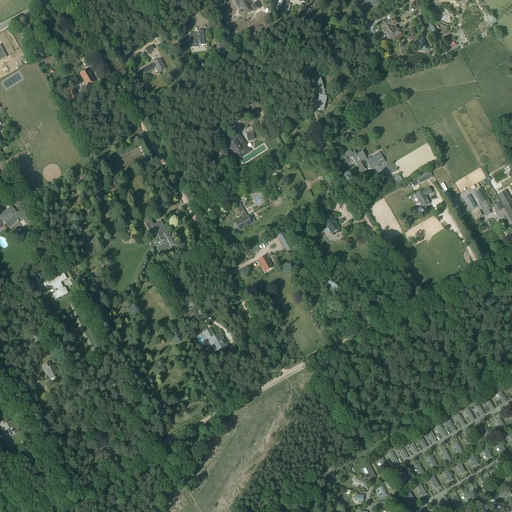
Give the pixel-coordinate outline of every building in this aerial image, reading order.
[(236,0),(240,5),(246,15),(252,12),(253,13),(260,8),(257,3),(250,7),(249,4),(251,2),(250,0),(236,0)] [(414,10),(417,6),(420,3),(416,0),(413,0),(409,5),(414,10)] [(285,3),(281,13),(288,15),(291,5),(285,3)] [(395,18),(382,26),(384,29),(383,30),(385,33),(386,33),(391,40),(402,33),(400,30),(398,31),(396,32),(394,27),(395,26),(399,24),(395,18)] [(30,23),(22,28),(27,37),(32,34),(31,32),(34,31),(30,23)] [(198,34),(189,35),(191,48),(198,47),(198,45),(204,45),(202,32),(198,32),(198,34)] [(160,36),(154,39),(158,46),(163,43),(160,36)] [(424,39),(418,43),(423,52),(429,49),(424,39)] [(220,45),(217,49),(224,53),(227,49),(220,45)] [(145,68),(142,69),(145,74),(156,68),(159,73),(165,69),(160,60),(146,68),(145,68)] [(87,70),(80,74),(81,76),(88,87),(90,86),(90,87),(94,84),(95,83),(87,70)] [(318,95),(319,96),(316,109),(323,111),(326,97),(325,97),(324,92),(320,77),(314,79),(318,94),(318,95)] [(73,87),(66,91),(72,102),(79,98),(73,87)] [(239,133),(226,141),(238,160),(251,152),(239,133)] [(227,145),(219,147),(221,158),(229,157),(227,145)] [(350,151),(345,153),(346,157),(349,156),(351,159),(352,158),(360,172),(364,170),(360,163),(365,160),(371,171),(378,167),(378,165),(381,163),(382,164),(385,162),(380,153),(370,158),(369,157),(366,159),(365,157),(362,152),(356,155),(354,152),(352,153),(350,151)] [(8,168),(0,172),(0,174),(2,178),(11,173),(8,168)] [(429,171),(420,176),(424,183),(433,178),(429,171)] [(241,188),(229,194),(233,200),(241,195),(241,193),(243,192),(241,188)] [(429,188),(414,195),(421,208),(430,204),(426,196),(432,193),(429,188)] [(509,221),(502,208),(501,208),(498,202),(494,205),(493,203),(491,205),(489,201),(488,201),(486,198),(485,198),(480,189),(473,194),(480,206),(479,206),(485,217),(489,215),(487,211),(493,208),(498,216),(500,215),(505,224),(503,224),(505,227),(511,223),(511,222),(511,220),(509,221)] [(504,206),(502,208),(509,221),(511,220),(511,222),(511,212),(508,206),(511,204),(505,192),(499,196),(504,206)] [(471,206),(476,204),(472,196),(467,199),(471,206)] [(243,219),(232,225),(236,231),(239,229),(240,230),(254,223),(250,215),(247,217),(240,205),(236,207),(243,219)] [(11,208),(0,216),(0,217),(5,223),(9,227),(17,220),(19,222),(22,219),(27,225),(32,221),(22,209),(16,214),(11,208)] [(327,216),(322,218),(331,234),(333,237),(336,235),(335,232),(337,234),(340,233),(339,230),(333,219),(330,221),(327,216)] [(151,220),(144,224),(151,236),(156,233),(162,245),(156,249),(160,255),(172,248),(171,248),(177,244),(169,231),(167,232),(161,221),(154,225),(151,220)] [(283,232),(277,235),(287,252),(293,249),(283,232)] [(266,256),(258,261),(265,272),(272,268),(266,256)] [(158,267),(153,270),(155,274),(169,265),(166,260),(156,265),(158,267)] [(63,274),(43,284),(46,291),(51,288),(54,294),(53,295),(55,300),(67,293),(65,288),(63,289),(60,283),(67,280),(63,274)] [(38,278),(34,280),(38,291),(42,289),(38,278)] [(340,294),(341,290),(330,286),(329,290),(340,294)] [(76,290),(72,292),(76,300),(80,298),(76,290)] [(176,300),(171,303),(177,313),(182,310),(176,300)] [(192,310),(182,315),(187,323),(196,317),(192,310)] [(210,330),(204,333),(210,344),(213,343),(217,352),(221,349),(222,351),(227,348),(224,342),(223,343),(218,335),(214,337),(210,330)] [(50,363),(42,366),(46,375),(48,374),(51,379),(50,380),(55,378),(56,378),(59,376),(58,376),(56,370),(57,370),(55,365),(51,367),(50,363)] [(507,402),(500,391),(496,393),(496,394),(498,397),(503,404),(507,402)] [(494,409),(488,398),(484,400),(490,411),(494,409)] [(484,415),(478,403),(474,406),(480,417),(484,415)] [(469,409),(464,411),(465,412),(471,422),(475,420),(469,409)] [(459,414),(455,417),(461,428),(465,425),(459,414)] [(496,420),(495,421),(501,431),(502,432),(506,429),(500,418),(496,420)] [(6,420),(0,422),(0,428),(3,433),(8,431),(11,437),(20,432),(13,420),(7,422),(6,420)] [(450,420),(445,422),(446,422),(452,433),(456,431),(450,420)] [(440,425),(435,428),(436,428),(442,439),(446,436),(440,425)] [(481,429),(487,439),(487,440),(492,438),(485,427),(481,429)] [(430,431),(426,433),(432,444),(437,442),(430,431)] [(466,437),(472,449),(476,446),(470,435),(466,437)] [(421,436),(417,439),(423,450),(427,447),(421,436)] [(498,439),(494,441),(501,452),(505,450),(498,439)] [(411,441),(407,444),(413,455),(418,453),(411,441)] [(453,444),(453,445),(459,455),(459,456),(463,454),(457,442),(453,444)] [(485,446),(481,449),(488,460),(492,458),(485,446)] [(402,447),(397,449),(398,450),(403,459),(404,461),(408,458),(402,447)] [(441,451),(441,452),(447,462),(447,463),(451,460),(445,449),(441,451)] [(392,453),(388,455),(393,464),(394,466),(398,464),(392,452),(392,453)] [(472,454),(468,456),(469,458),(474,467),(478,465),(473,455),(472,454)] [(428,459),(434,470),(435,470),(438,468),(432,457),(428,459)] [(382,458),(378,460),(378,461),(384,471),(389,469),(382,458)] [(459,461),(455,464),(461,475),(465,473),(459,461)] [(415,466),(421,477),(423,476),(425,475),(419,464),(415,466)] [(369,466),(365,468),(368,474),(370,478),(371,480),(376,477),(375,476),(369,465),(369,466)] [(446,469),(442,471),(449,482),(452,480),(446,469)] [(404,472),(400,475),(405,482),(407,485),(411,482),(404,472)] [(493,476),(492,476),(497,484),(498,486),(503,484),(497,473),(493,476)] [(433,476),(429,478),(430,480),(435,490),(439,488),(439,487),(433,476)] [(355,477),(353,481),(364,487),(364,486),(366,482),(355,477)] [(388,482),(392,489),(393,491),(394,493),(398,490),(392,480),(388,482)] [(481,482),(486,491),(487,493),(491,490),(486,481),(485,480),(481,482)] [(420,483),(416,486),(417,488),(422,497),(426,495),(420,483)] [(472,488),(471,488),(476,496),(477,498),(481,496),(476,485),(472,488)] [(378,495),(377,495),(379,500),(387,496),(383,487),(383,486),(382,486),(378,488),(381,494),(378,495)] [(462,493),(466,502),(468,504),(471,502),(472,501),(468,494),(466,491),(462,493)] [(508,491),(497,498),(500,502),(505,499),(505,498),(510,495),(508,492),(509,491),(508,491)] [(410,493),(406,495),(407,497),(412,506),(415,505),(416,504),(410,493)] [(354,495),(354,502),(359,502),(361,503),(362,503),(363,503),(364,496),(354,495)] [(452,499),(457,507),(458,509),(462,507),(457,496),(452,499)] [(401,500),(396,502),(397,504),(401,511),(404,511),(406,511),(407,511),(401,500)] [(443,504),(442,504),(446,511),(452,511),(447,502),(443,504)]
